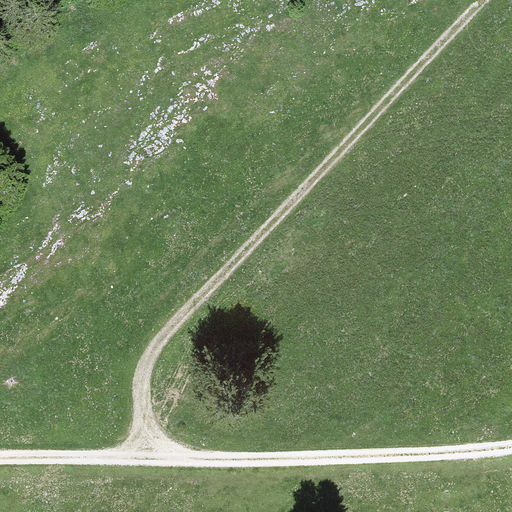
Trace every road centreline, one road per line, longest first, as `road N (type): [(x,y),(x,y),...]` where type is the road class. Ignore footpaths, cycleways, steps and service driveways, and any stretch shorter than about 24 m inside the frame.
road 1 (track): [(150,454),(137,370),(160,329),(482,0)]
road 2 (track): [(150,454),(511,443)]
road 3 (track): [(0,461),(150,454)]
